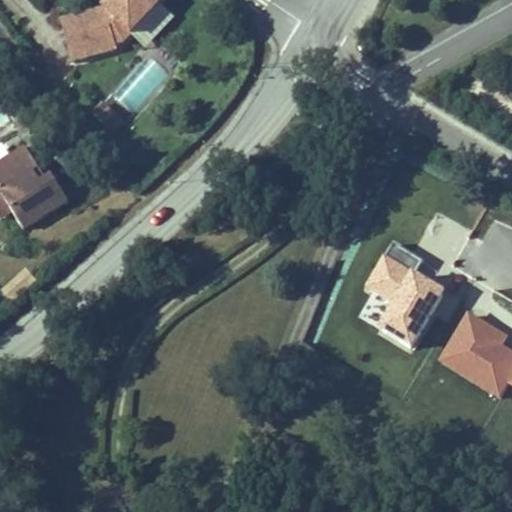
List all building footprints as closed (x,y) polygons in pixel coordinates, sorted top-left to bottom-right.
[(104,0),(97,8),(62,18),(74,63),(117,51),(115,46),(122,44),(163,0),(104,0)] [(103,103),(93,115),(114,131),(123,119),(103,103)] [(25,234),(69,204),(49,175),(37,183),(33,177),(38,173),(23,152),(0,167),(0,199),(1,199),(12,216),(25,234)] [(1,199),(0,199),(0,222),(1,224),(12,216),(1,199)] [(428,261),(399,243),(372,287),(401,303),(386,328),(415,346),(447,293),(418,276),(428,261)] [(26,269),(2,290),(12,302),(37,281),(26,269)] [(448,511),(450,464),(290,450),(290,508),(365,511),(448,511)]
